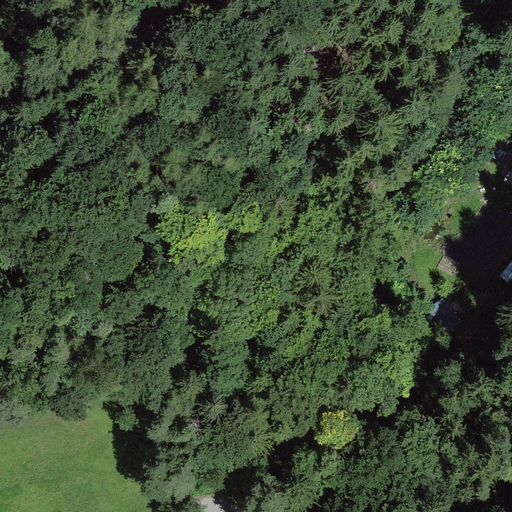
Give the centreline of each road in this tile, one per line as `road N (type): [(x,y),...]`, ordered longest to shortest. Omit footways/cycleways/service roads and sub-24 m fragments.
road 1 (track): [(169,0),(82,71),(0,111)]
road 2 (track): [(372,511),(459,360)]
